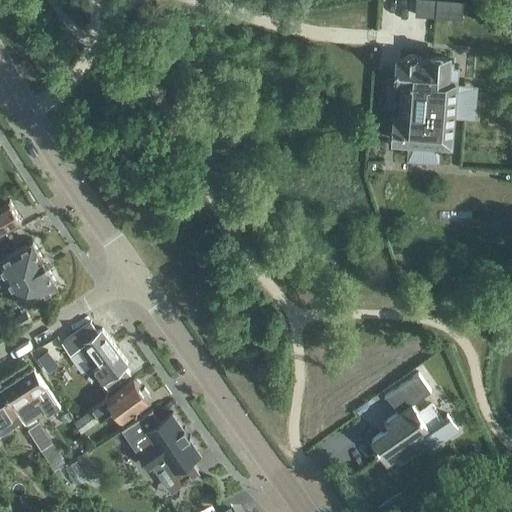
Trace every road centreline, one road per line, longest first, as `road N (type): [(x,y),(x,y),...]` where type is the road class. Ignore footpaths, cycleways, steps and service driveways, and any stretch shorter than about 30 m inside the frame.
road 1 (tertiary): [(303,511),(133,274)]
road 2 (tertiary): [(133,274),(0,62)]
road 3 (residential): [(0,353),(104,292)]
